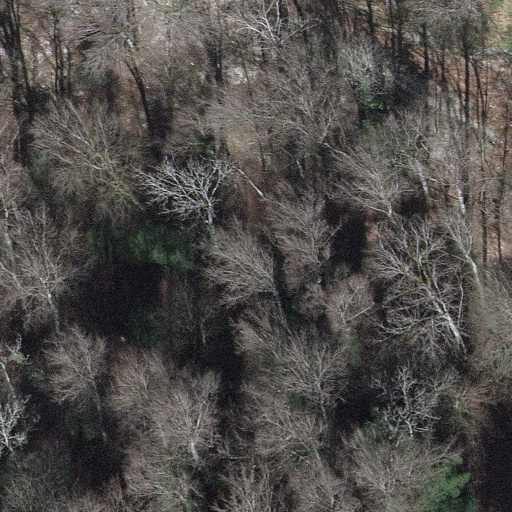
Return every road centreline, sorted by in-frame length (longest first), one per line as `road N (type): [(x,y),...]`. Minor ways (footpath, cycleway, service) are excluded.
road 1 (track): [(511,145),(385,67)]
road 2 (track): [(273,0),(385,67)]
